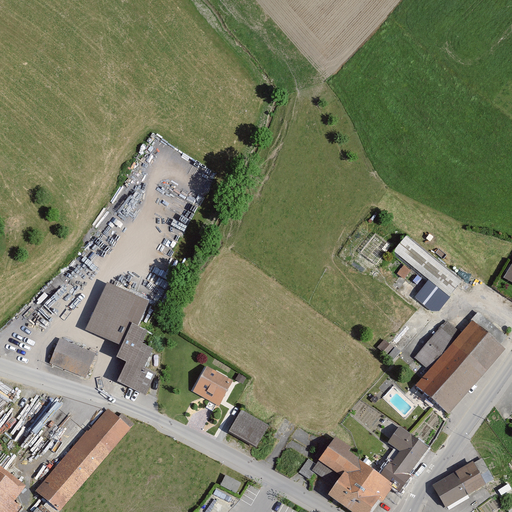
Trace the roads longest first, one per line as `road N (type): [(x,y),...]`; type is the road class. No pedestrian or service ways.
road 1 (unclassified): [(0,362),(143,415),(329,511)]
road 2 (tertiary): [(411,511),(428,475),(511,361)]
